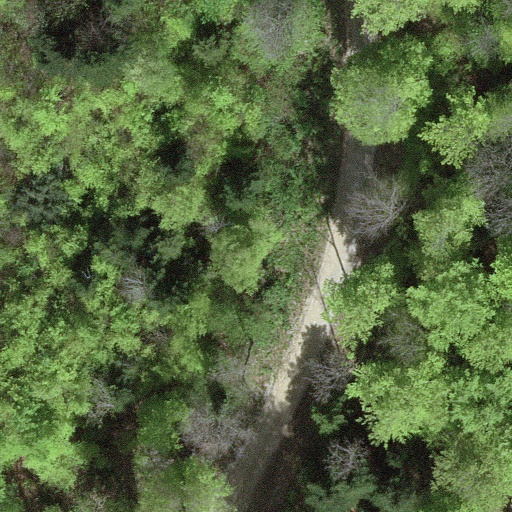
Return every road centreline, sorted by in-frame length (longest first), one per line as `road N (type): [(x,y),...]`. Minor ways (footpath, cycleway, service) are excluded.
road 1 (track): [(351,0),(351,184),(305,302)]
road 2 (track): [(220,511),(305,302)]
